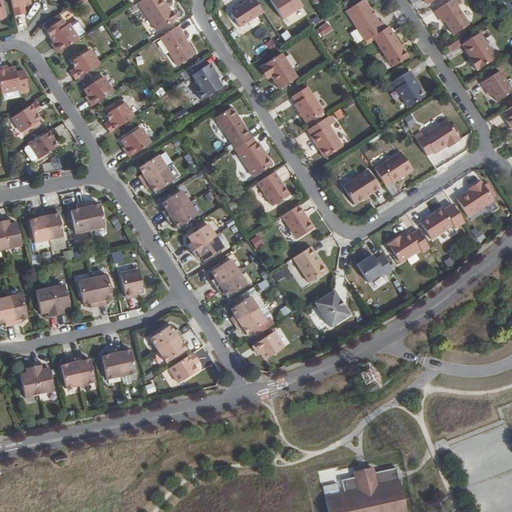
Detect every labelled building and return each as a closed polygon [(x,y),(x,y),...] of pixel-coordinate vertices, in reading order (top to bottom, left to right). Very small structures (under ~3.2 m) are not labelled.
[(11,0),(15,14),(21,13),(20,4),(30,1),(29,0),(11,0)] [(171,10),(164,0),(139,0),(139,1),(158,30),(178,17),(173,9),(171,10)] [(238,26),(262,11),(254,0),(245,0),(228,10),(238,26)] [(298,0),(269,0),(281,17),(301,4),(298,0)] [(360,0),(346,10),(366,40),(373,36),(386,27),(381,20),(379,21),(365,0),(360,0)] [(442,14),(446,21),(454,34),(470,23),(458,4),(455,6),(451,0),(450,0),(436,10),(440,15),(442,14)] [(53,46),(57,52),(78,38),(68,22),(49,35),(54,42),(55,44),(53,46)] [(320,26),(324,33),(330,28),(326,22),(320,26)] [(184,31),(180,24),(159,37),(178,65),(196,53),(182,32),(184,31)] [(408,56),(388,25),(386,27),(373,36),(392,66),(408,56)] [(473,60),(471,61),(476,70),(497,57),(480,32),(463,43),(471,56),(473,60)] [(269,50),(276,44),(271,38),(264,44),(269,50)] [(246,54),(251,60),(258,55),(253,48),(246,54)] [(70,73),(74,79),(95,65),(85,50),(67,62),(71,68),(73,71),(70,73)] [(280,88),(297,77),(281,52),(261,65),(269,77),(271,75),(280,88)] [(207,64),(203,58),(185,69),(189,76),(192,74),(207,64)] [(210,62),(207,64),(192,74),(201,89),(196,92),(200,97),(220,84),(217,79),(214,76),(217,74),(210,62)] [(0,66),(0,88),(1,93),(22,87),(20,79),(16,80),(15,72),(13,66),(6,68),(3,68),(3,66),(0,66)] [(416,85),(419,83),(410,69),(392,81),(408,106),(424,96),(419,89),(416,85)] [(497,100),(511,90),(511,87),(500,69),(482,81),(491,95),(493,93),(497,100)] [(87,100),(91,106),(112,92),(102,76),(84,88),(88,95),(89,98),(87,100)] [(307,122),(323,112),(307,86),(292,95),(296,102),(294,103),(307,122)] [(35,101),(15,114),(12,116),(21,130),(40,119),(36,112),(34,110),(39,107),(35,101)] [(104,127),(108,133),(132,117),(124,103),(105,115),(109,121),(110,123),(104,127)] [(234,147),(251,136),(231,106),(215,116),(234,147)] [(176,119),(189,114),(186,108),(174,113),(176,119)] [(337,120),(345,117),(341,108),(334,111),(337,120)] [(411,114),(405,118),(410,127),(417,123),(411,114)] [(342,147),(324,118),(307,129),(312,135),(311,136),(325,158),(342,147)] [(434,154),(447,146),(450,144),(451,146),(460,140),(448,120),(423,136),(434,154)] [(53,128),(29,143),(38,158),(57,145),(53,140),(52,137),(57,134),(53,128)] [(128,157),(150,143),(140,128),(121,140),(125,146),(127,150),(125,151),(128,157)] [(255,142),(251,136),(234,147),(253,175),(272,163),(267,155),(264,157),(260,150),(262,148),(257,140),(255,142)] [(369,149),(365,142),(360,146),(364,153),(369,149)] [(375,169),(385,186),(391,182),(392,183),(413,170),(401,152),(375,169)] [(136,175),(141,182),(165,166),(156,153),(137,166),(141,172),(136,175)] [(165,166),(141,182),(145,188),(149,185),(153,191),(173,178),(165,166)] [(370,190),(372,192),(379,187),(368,170),(343,186),(354,203),(367,196),(365,193),(370,190)] [(289,195),(274,171),(257,182),(272,205),(289,195)] [(474,188),(469,190),(456,199),(468,217),(493,200),(481,180),(472,186),(474,188)] [(160,211),(164,218),(188,202),(180,189),(160,202),(164,208),(160,211)] [(211,191),(204,195),(208,202),(215,199),(211,191)] [(91,201),(84,202),(90,230),(105,226),(100,204),(92,205),(91,201)] [(90,230),(84,202),(76,204),(77,208),(70,210),(75,233),(90,230)] [(188,202),(164,218),(168,224),(172,221),(177,228),(197,215),(188,202)] [(313,227),(298,204),(282,215),(297,238),(313,227)] [(50,210),(43,211),(49,239),(63,236),(58,213),(51,214),(50,210)] [(49,239),(43,211),(35,213),(36,217),(29,219),(33,242),(49,239)] [(444,211),(435,216),(436,218),(431,222),(429,220),(421,225),(431,239),(453,225),(444,211)] [(7,219),(0,220),(6,248),(21,245),(15,222),(8,223),(7,219)] [(186,245),(190,251),(215,235),(207,223),(187,237),(191,242),(186,245)] [(421,252),(428,247),(418,230),(411,234),(409,232),(400,238),(397,240),(395,238),(387,244),(399,262),(418,249),(421,252)] [(478,242),(486,238),(481,230),(474,234),(478,242)] [(215,235),(190,251),(194,258),(199,255),(203,261),(223,248),(215,235)] [(249,240),(255,249),(264,243),(258,235),(249,240)] [(327,270),(311,245),(293,257),(309,282),(327,270)] [(63,251),(63,259),(73,258),(73,250),(63,251)] [(33,265),(42,264),(40,254),(31,256),(33,265)] [(392,269),(383,254),(374,260),(370,255),(356,265),(367,282),(382,273),(384,275),(392,269)] [(210,282),(214,288),(238,272),(231,260),(211,273),(214,279),(210,282)] [(126,299),(133,297),(133,294),(137,293),(144,291),(139,268),(121,272),(126,299)] [(238,272),(214,288),(218,295),(222,292),(226,298),(246,285),(238,272)] [(92,278),(98,307),(105,305),(104,299),(111,297),(106,275),(92,278)] [(91,308),(98,307),(92,278),(78,281),(82,304),(89,303),(91,308)] [(266,280),(258,283),(261,290),(269,287),(266,280)] [(49,288),(55,315),(62,314),(61,309),(68,307),(63,285),(49,288)] [(47,317),(55,315),(49,288),(34,291),(39,314),(47,312),(47,317)] [(337,299),(331,290),(312,302),(328,325),(346,313),(340,304),(339,305),(335,301),(337,299)] [(6,297),(12,324),(19,323),(17,318),(25,316),(20,294),(6,297)] [(4,326),(12,324),(6,297),(0,298),(0,321),(3,321),(4,326)] [(230,319),(233,325),(257,309),(249,297),(229,310),(233,316),(230,319)] [(288,304),(279,309),(283,316),(292,312),(288,304)] [(257,309),(233,325),(237,332),(242,329),(246,335),(265,323),(257,309)] [(158,351),(183,335),(179,328),(174,331),(170,325),(149,338),(158,351)] [(258,351),(259,354),(264,360),(282,349),(272,333),(251,346),(255,353),(258,351)] [(186,341),(183,335),(158,351),(166,363),(186,350),(182,344),(186,341)] [(113,348),(119,376),(135,373),(129,350),(122,351),(121,346),(113,348)] [(105,379),(119,376),(113,348),(106,349),(107,355),(100,356),(105,379)] [(197,360),(193,353),(169,369),(178,383),(196,372),(192,366),(191,364),(197,360)] [(72,357),(78,386),(92,383),(87,360),(80,361),(78,356),(72,357)] [(64,389),(78,386),(72,357),(63,358),(65,364),(59,366),(64,389)] [(30,366),(36,395),(50,392),(46,368),(39,370),(37,364),(30,366)] [(22,398),(36,395),(30,366),(22,368),(23,373),(17,374),(22,398)] [(154,383),(146,385),(148,393),(156,391),(154,383)] [(65,456),(54,459),(55,466),(67,463),(65,456)] [(355,480),(354,476),(339,479),(342,492),(323,496),(326,511),(404,511),(397,475),(395,467),(371,472),(372,476),(355,480)] [(353,471),(354,476),(355,480),(372,476),(371,472),(370,467),(364,468),(353,471)]
